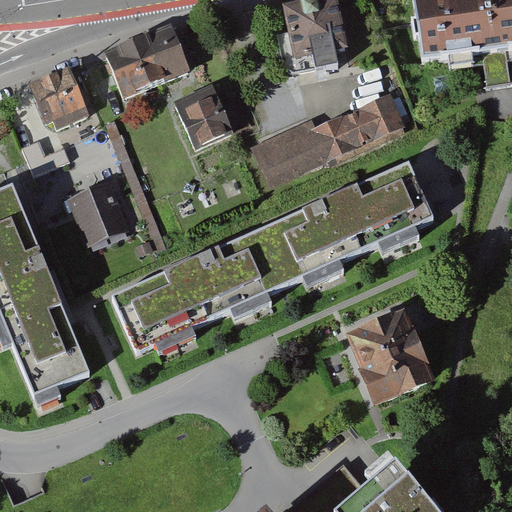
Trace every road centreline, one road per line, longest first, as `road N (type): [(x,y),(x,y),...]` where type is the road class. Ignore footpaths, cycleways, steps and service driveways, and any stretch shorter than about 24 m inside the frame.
road 1 (residential): [(0,455),(53,455),(190,395),(241,412),(259,462),(256,511)]
road 2 (tertiary): [(0,68),(145,0)]
